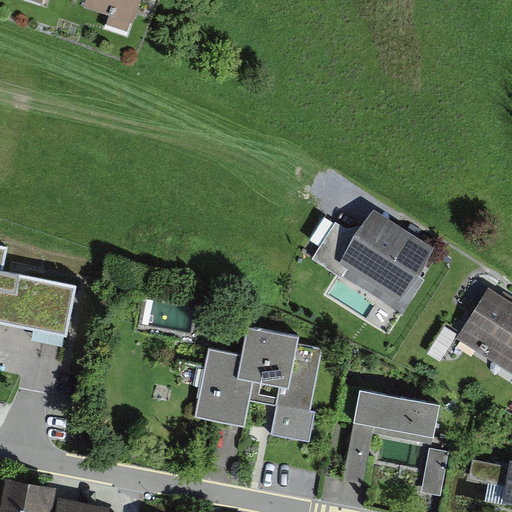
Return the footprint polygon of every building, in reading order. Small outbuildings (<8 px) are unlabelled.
[(144,0),(92,0),(91,5),(115,12),(109,29),(133,37),(144,0)] [(438,249),(380,212),(362,238),(346,264),(404,301),(421,275),(438,249)] [(362,238),(340,224),(319,258),(408,314),(429,280),(421,275),(404,301),(346,264),(362,238)] [(12,247),(0,244),(0,321),(38,329),(35,341),(65,347),(67,335),(71,336),(81,285),(8,271),(12,247)] [(511,297),(494,286),(462,337),(511,367),(511,297)] [(246,353),(214,347),(200,415),(248,424),(253,398),(281,403),(276,429),(310,436),(327,347),(302,342),(304,333),(252,323),(246,353)] [(445,401),(366,387),(360,419),(440,434),(445,401)] [(349,478),(367,482),(376,433),(438,444),(440,434),(360,419),(349,478)] [(454,451),(436,448),(428,490),(446,494),(454,451)] [(511,464),(477,458),(468,508),(484,511),(487,493),(510,497),(509,502),(511,502),(511,464)] [(54,511),(59,488),(11,478),(3,511),(54,511)] [(124,511),(125,511),(64,499),(61,511),(124,511)]
